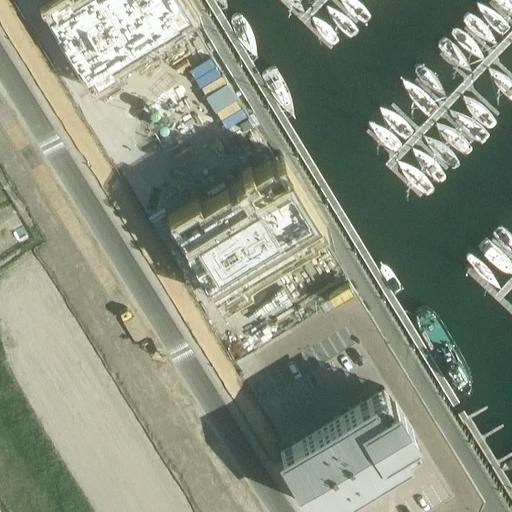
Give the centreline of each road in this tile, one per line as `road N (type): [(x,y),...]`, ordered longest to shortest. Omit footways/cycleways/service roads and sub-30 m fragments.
road 1 (unclassified): [(203,338),(0,5)]
road 2 (unclassified): [(290,511),(203,338)]
road 3 (unknown): [(244,94),(113,190)]
road 4 (unclassified): [(203,338),(330,272)]
